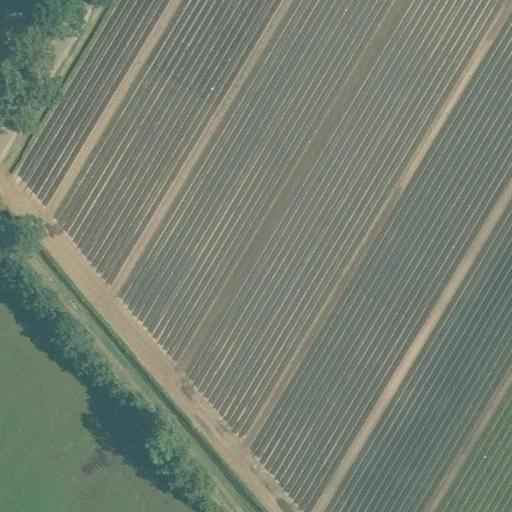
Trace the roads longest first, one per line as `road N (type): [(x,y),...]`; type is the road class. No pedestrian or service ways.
road 1 (track): [(234,511),(0,235)]
road 2 (unclassified): [(0,143),(87,0)]
